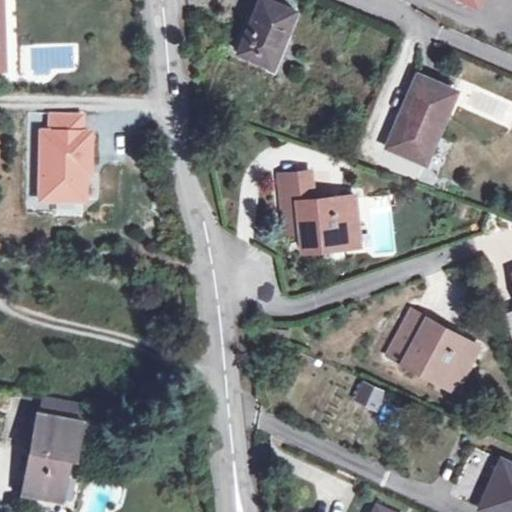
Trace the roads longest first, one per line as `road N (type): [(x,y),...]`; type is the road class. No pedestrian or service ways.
road 1 (residential): [(240,511),(225,297),(170,104),(163,0)]
road 2 (unknown): [(234,415),(0,331)]
